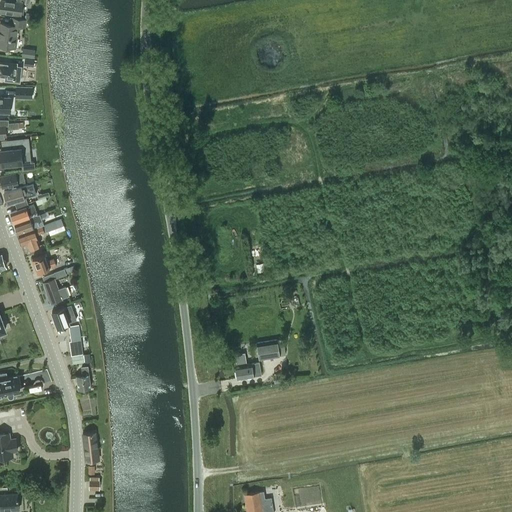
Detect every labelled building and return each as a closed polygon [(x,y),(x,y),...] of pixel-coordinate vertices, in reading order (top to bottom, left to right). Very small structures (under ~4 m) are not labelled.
[(6,0),(1,0),(0,8),(0,12),(12,14),(21,15),(22,2),(26,3),(25,0),(14,0),(15,1),(6,0)] [(0,31),(1,31),(0,35),(0,45),(16,48),(17,37),(16,37),(18,26),(25,27),(26,20),(13,18),(12,25),(0,23),(0,24),(0,31)] [(0,62),(0,75),(5,76),(5,80),(13,81),(20,82),(22,66),(16,65),(16,64),(0,62)] [(16,87),(16,97),(32,98),(32,87),(16,87)] [(10,97),(0,96),(0,112),(9,112),(10,97)] [(24,127),(23,122),(18,122),(9,123),(8,119),(0,119),(0,137),(6,137),(6,130),(19,128),(24,127)] [(0,163),(0,164),(1,166),(9,165),(10,167),(16,166),(16,164),(22,163),(23,163),(21,150),(29,149),(28,138),(2,141),(3,154),(0,154),(0,163)] [(23,163),(22,163),(22,170),(35,168),(34,162),(31,162),(23,163)] [(16,173),(0,177),(3,188),(25,182),(23,172),(16,173)] [(22,186),(4,192),(8,203),(14,201),(16,207),(28,203),(26,197),(25,198),(25,197),(37,194),(33,183),(22,187),(22,186)] [(17,210),(11,212),(15,223),(30,218),(38,215),(34,204),(29,206),(28,203),(16,207),(17,210)] [(30,218),(15,223),(19,234),(34,228),(44,224),(42,220),(40,214),(38,215),(30,218)] [(34,228),(19,234),(23,245),(27,243),(29,249),(40,245),(37,239),(38,239),(36,235),(45,232),(49,231),(57,227),(62,226),(59,219),(55,221),(42,226),(34,229),(34,228)] [(44,254),(33,258),(38,273),(50,269),(49,267),(56,265),(54,259),(54,258),(47,261),(44,254)] [(266,263),(256,265),(258,272),(268,270),(266,263)] [(51,302),(61,299),(69,296),(66,286),(58,289),(54,279),(66,274),(64,269),(54,273),(43,277),(45,283),(44,283),(51,302)] [(71,305),(52,312),(58,328),(69,323),(69,322),(76,320),(71,305)] [(78,325),(69,326),(71,341),(69,341),(71,355),(82,354),(78,325)] [(260,359),(280,356),(277,339),(257,343),(260,359)] [(83,355),(72,357),(73,364),(84,362),(83,355)] [(262,375),(259,361),(257,362),(235,365),(238,378),(254,376),(262,375)] [(84,375),(76,376),(78,389),(91,387),(88,366),(83,367),(84,375)] [(0,395),(8,394),(8,395),(9,395),(9,396),(10,396),(10,397),(11,397),(12,397),(12,396),(13,396),(13,395),(14,395),(14,394),(14,393),(19,392),(19,390),(18,386),(16,375),(7,377),(6,372),(0,373),(0,395)] [(86,461),(98,460),(95,432),(83,433),(86,461)] [(0,459),(11,458),(10,454),(16,453),(15,441),(9,442),(9,436),(0,436),(0,459)] [(264,491),(244,494),(247,511),(273,511),(271,497),(265,498),(264,491)] [(18,493),(0,493),(0,511),(11,511),(11,509),(19,509),(18,493)]
